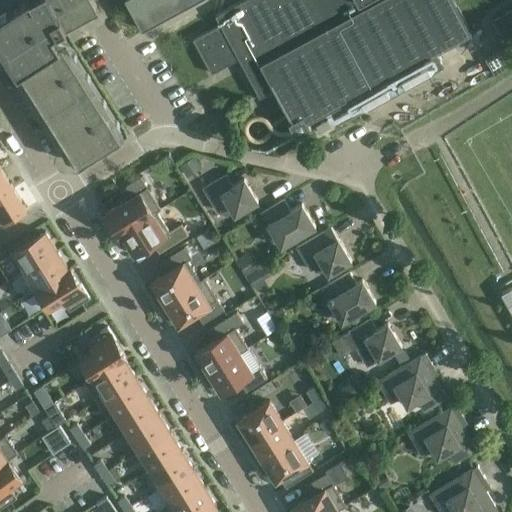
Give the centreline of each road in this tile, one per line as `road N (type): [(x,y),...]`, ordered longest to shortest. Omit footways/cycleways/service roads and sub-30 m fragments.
road 1 (residential): [(511,439),(359,180),(170,134)]
road 2 (residential): [(258,511),(64,198)]
road 3 (residential): [(170,134),(102,23)]
road 4 (residential): [(64,198),(170,134)]
